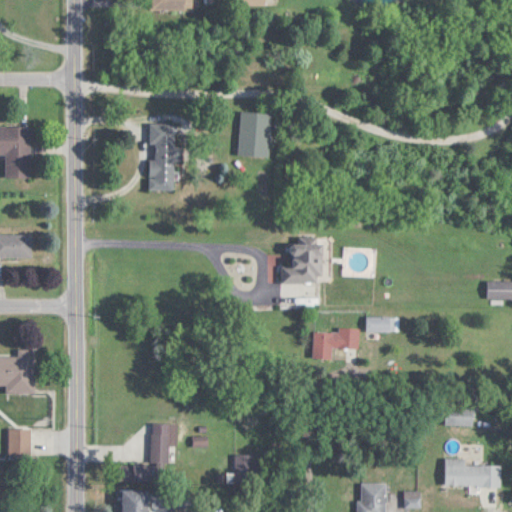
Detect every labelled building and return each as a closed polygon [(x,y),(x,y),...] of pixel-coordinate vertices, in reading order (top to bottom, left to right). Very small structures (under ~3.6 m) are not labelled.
[(152,0),(152,8),(186,8),(186,0),(152,0)] [(151,189),(175,189),(176,159),(177,159),(177,122),(151,122),(151,189)] [(7,177),(32,177),(32,125),(0,124),(0,153),(7,153),(7,177)] [(33,234),(0,233),(0,257),(33,258),(33,234)] [(333,238),(292,238),(292,266),(283,266),(283,282),(332,282),(333,238)] [(511,280),(488,280),(488,299),(511,298),(511,280)] [(368,331),(400,331),(400,315),(368,315),(368,331)] [(360,328),(340,327),(340,331),(315,330),(314,358),(333,359),(333,348),(359,349),(360,328)] [(36,349),(17,349),(17,355),(0,355),(0,385),(6,386),(6,393),(36,393),(36,349)] [(450,425),(474,425),(474,408),(450,408),(450,425)] [(177,423),(152,423),(152,462),(177,462),(177,423)] [(9,428),(9,457),(32,457),(32,428),(9,428)] [(236,454),(236,483),(261,483),(261,454),(236,454)] [(466,465),(466,458),(447,458),(447,486),(502,486),(502,465),(466,465)] [(160,464),(121,464),(121,480),(160,480),(160,464)] [(388,511),(388,482),(360,482),(360,511),(370,511),(388,511)] [(122,511),(150,511),(150,506),(167,506),(168,490),(123,489),(122,511)]
